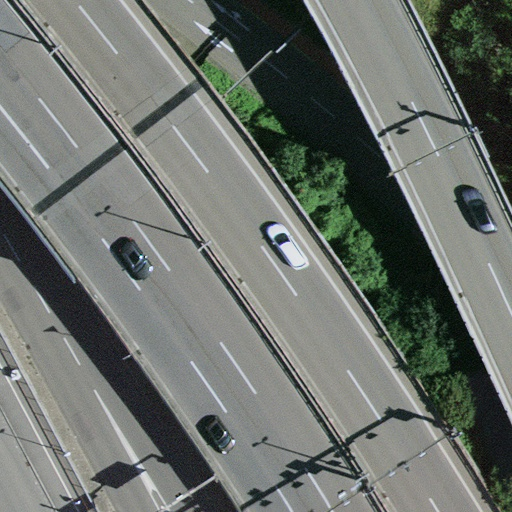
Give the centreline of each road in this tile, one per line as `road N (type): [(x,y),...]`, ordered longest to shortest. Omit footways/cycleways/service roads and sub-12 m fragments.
road 1 (motorway): [(438,511),(243,220),(72,0)]
road 2 (primary): [(511,287),(379,156),(186,0)]
road 3 (motorway): [(95,193),(315,511)]
road 4 (motorway): [(511,313),(354,0)]
road 5 (primary): [(0,142),(60,133),(104,112),(143,69),(158,37),(158,0)]
road 6 (primary): [(0,223),(95,390)]
road 7 (motorway): [(0,58),(73,148),(95,193)]
road 8 (motorway): [(95,390),(190,511)]
road 9 (primary): [(95,390),(143,511)]
